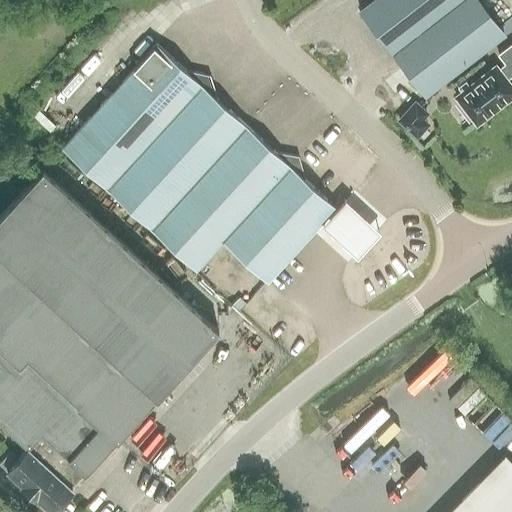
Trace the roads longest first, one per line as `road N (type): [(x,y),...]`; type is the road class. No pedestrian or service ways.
road 1 (tertiary): [(177,511),(279,409),(479,260)]
road 2 (unclassified): [(479,260),(376,134),(278,47),(247,0)]
road 3 (unknown): [(222,0),(0,54)]
